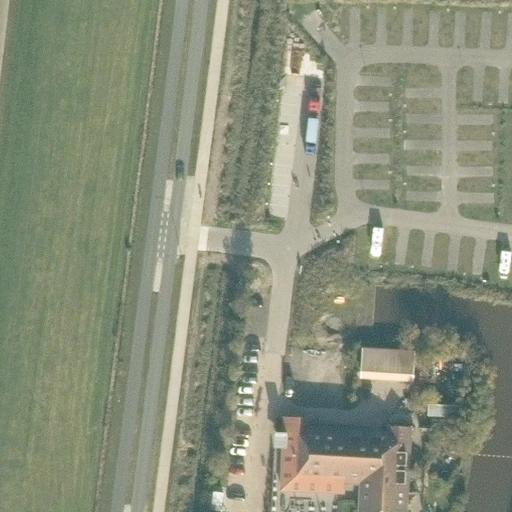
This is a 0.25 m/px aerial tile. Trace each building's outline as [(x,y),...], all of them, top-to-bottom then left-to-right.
[(413,378),(414,353),(361,351),(360,376),(413,378)] [(421,371),(420,379),(429,380),(430,372),(421,371)] [(472,420),(472,408),(436,407),(435,419),(472,420)] [(431,430),(456,431),(456,421),(431,421),(431,430)] [(341,496),(341,487),(344,487),(349,481),(361,481),(360,511),(407,511),(411,429),(388,428),(388,434),(305,431),(306,423),(284,422),(282,494),(341,496)]
